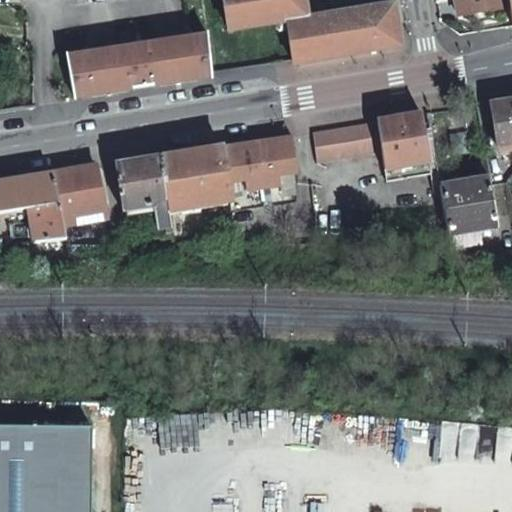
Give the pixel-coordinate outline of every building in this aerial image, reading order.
[(286,21),(294,64),(400,47),(393,6),(305,19),(302,0),(222,0),(228,30),(286,21)] [(455,0),(458,15),(508,7),(507,0),(455,0)] [(119,49),(120,54),(85,59),(85,54),(67,57),(72,92),(82,91),(83,96),(90,95),(89,90),(123,85),(124,90),(131,89),(130,84),(152,81),(152,86),(159,85),(158,80),(193,76),(193,80),(200,80),(200,74),(210,73),(206,37),(187,40),(187,44),(154,49),(153,44),(119,49)] [(193,76),(158,80),(159,85),(193,80),(193,76)] [(89,90),(90,95),(124,90),(123,85),(89,90)] [(511,98),(489,102),(499,149),(511,147),(511,98)] [(398,118),(375,122),(327,130),(332,158),(381,152),(384,172),(428,164),(420,114),(398,118)] [(332,158),(327,130),(311,133),(316,159),(316,161),(332,158)] [(237,144),(218,147),(224,183),(242,180),(243,191),(277,186),(276,175),(294,172),(288,136),(269,139),(270,142),(237,147),(237,144)] [(269,139),(237,144),(237,147),(270,142),(269,139)] [(218,147),(159,157),(168,216),(228,206),(224,183),(218,147)] [(144,231),(147,248),(160,248),(174,248),(171,233),(170,224),(168,216),(159,157),(119,163),(128,212),(161,207),(165,229),(144,231)] [(428,164),(384,172),(386,182),(430,174),(428,164)] [(50,175),(62,220),(109,213),(98,167),(80,170),(50,175)] [(38,242),(66,239),(65,233),(62,220),(50,175),(0,183),(0,214),(30,210),(38,242)] [(439,187),(448,236),(497,227),(488,178),(439,187)] [(88,511),(90,429),(0,428),(0,511),(88,511)]
